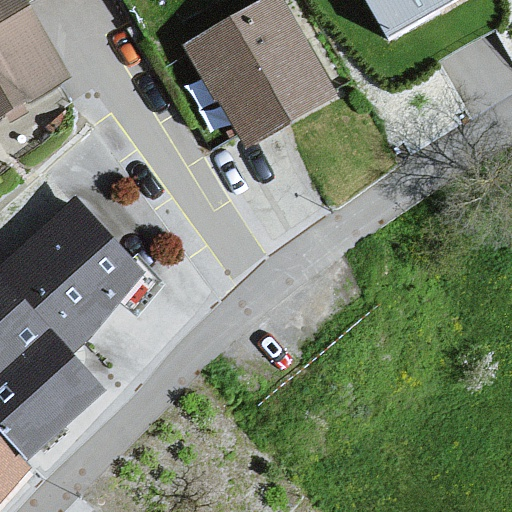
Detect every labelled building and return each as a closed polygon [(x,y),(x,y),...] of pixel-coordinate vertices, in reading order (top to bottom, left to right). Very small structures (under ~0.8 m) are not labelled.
[(23,0),(0,0),(0,134),(76,92),(23,0)] [(441,0),(372,0),(389,29),(441,0)] [(289,1),(188,54),(249,159),(347,109),(289,1)] [(0,438),(36,476),(121,392),(93,350),(150,284),(91,227),(0,272),(0,438)] [(0,438),(0,511),(4,511),(36,476),(0,438)]
